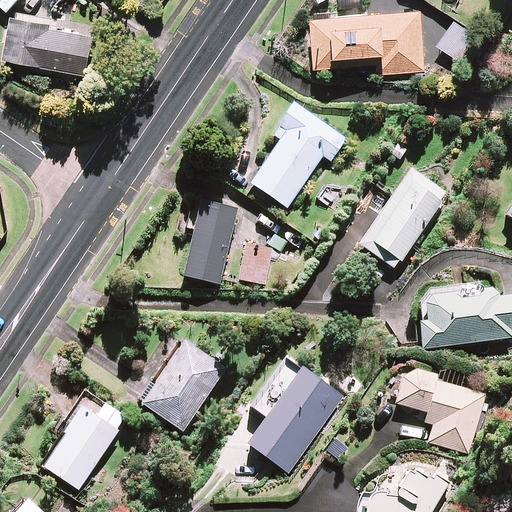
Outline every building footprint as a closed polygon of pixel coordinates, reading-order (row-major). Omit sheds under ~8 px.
[(418,11),(312,18),(315,71),(338,70),(337,60),(377,58),(379,75),(422,72),(418,11)] [(54,26),(15,18),(6,61),(82,76),(90,38),(53,30),(54,26)] [(481,39),(453,22),(436,50),(464,67),(481,39)] [(345,141),(294,107),(273,138),(280,143),(251,186),(287,211),(322,157),(331,163),(345,141)] [(359,248),(393,271),(398,263),(401,265),(445,197),(409,173),(359,248)] [(237,213),(201,205),(183,279),(220,287),(237,213)] [(271,251),(246,246),(239,281),(264,286),(271,251)] [(419,305),(420,326),(418,327),(422,352),(511,339),(511,338),(511,333),(511,332),(511,297),(499,298),(490,290),(488,292),(478,283),(429,291),(419,305)] [(225,371),(184,344),(142,407),(183,434),(225,371)] [(283,398),(269,388),(253,411),(267,420),(248,447),(288,476),(342,401),(302,372),(283,398)] [(436,380),(405,372),(396,406),(427,414),(424,425),(432,427),(428,444),(468,455),(484,397),(435,384),(436,380)] [(126,420),(105,407),(96,420),(82,411),(44,469),(79,492),(126,420)] [(360,511),(432,511),(446,488),(411,469),(395,494),(361,492),(360,511)] [(38,511),(28,503),(19,511),(38,511)]
